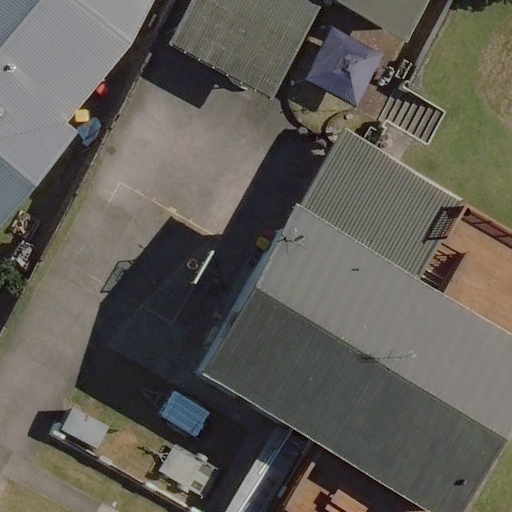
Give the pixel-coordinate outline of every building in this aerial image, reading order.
[(0,0),(0,210),(59,138),(48,129),(105,59),(138,0),(0,0)] [(304,0),(391,46),(416,0),(304,0)] [(456,204),(330,133),(280,221),(406,292),(456,204)] [(271,216),(177,382),(406,511),(451,511),(511,406),(511,351),(406,292),(280,221),(271,216)] [(352,511),(299,480),(279,511),(352,511)]
